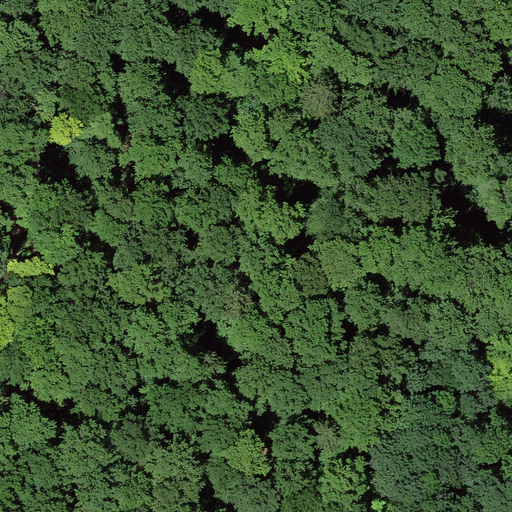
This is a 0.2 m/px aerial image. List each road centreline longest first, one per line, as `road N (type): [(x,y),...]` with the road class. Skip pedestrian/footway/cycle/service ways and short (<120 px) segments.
road 1 (track): [(511,305),(242,511)]
road 2 (track): [(0,268),(19,231),(50,43),(43,0)]
